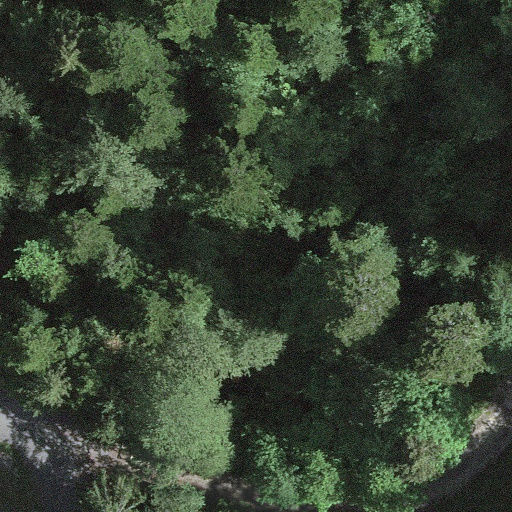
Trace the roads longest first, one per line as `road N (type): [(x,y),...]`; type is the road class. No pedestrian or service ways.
road 1 (track): [(59,458),(115,461),(327,511),(376,511)]
road 2 (track): [(377,511),(453,469),(511,407)]
road 3 (unclassified): [(67,511),(51,444),(0,407)]
